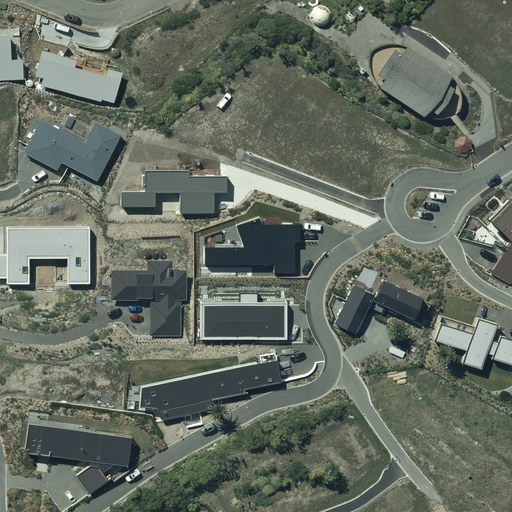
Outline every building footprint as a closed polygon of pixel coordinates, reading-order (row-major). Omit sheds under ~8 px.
[(494,28),(489,34),(489,40),(495,46),(502,45),(507,40),(507,33),(501,28),(494,28)] [(450,70),(405,40),(392,39),(383,40),(375,43),(368,46),(368,59),(370,68),(373,76),(378,82),(423,112),(429,113),(436,114),(446,113),(455,109),(458,105),(460,99),(459,87),(454,77),(450,70)] [(10,64),(9,42),(0,42),(0,82),(22,81),(21,63),(10,64)] [(78,58),(46,49),(39,73),(49,76),(46,86),(107,102),(125,102),(125,77),(127,70),(107,64),(105,72),(76,64),(78,58)] [(114,135),(99,127),(87,147),(42,125),(46,118),(32,112),(22,150),(94,188),(123,134),(117,131),(114,135)] [(470,146),(470,138),(466,134),(458,134),(454,139),(455,146),(459,151),(466,151),(470,146)] [(427,255),(487,207),(477,194),(462,206),(465,210),(443,228),(439,223),(431,229),(435,234),(420,246),(427,255)] [(511,202),(494,220),(511,237),(511,240),(502,252),(492,273),(511,284),(511,283),(511,202)] [(262,211),(256,218),(268,228),(274,221),(262,211)] [(245,288),(294,251),(277,227),(227,265),(245,288)] [(320,232),(308,240),(314,249),(327,239),(325,237),(331,232),(328,227),(320,232)] [(422,292),(380,273),(373,290),(351,280),(332,321),(355,332),(371,297),(411,315),(422,292)] [(285,298),(199,298),(199,337),(285,338),(285,298)] [(275,354),(140,384),(139,405),(155,406),(160,419),(213,408),(211,399),(245,391),(244,387),(280,378),(275,354)] [(131,431),(27,418),(23,451),(89,459),(88,462),(75,472),(89,491),(108,477),(103,469),(113,462),(127,464),(131,431)]
